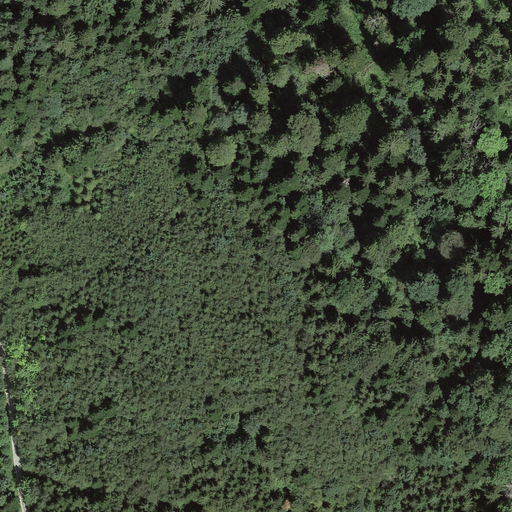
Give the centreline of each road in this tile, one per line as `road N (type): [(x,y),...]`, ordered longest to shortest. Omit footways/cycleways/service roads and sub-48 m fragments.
road 1 (track): [(28,511),(0,367)]
road 2 (track): [(511,90),(431,0)]
